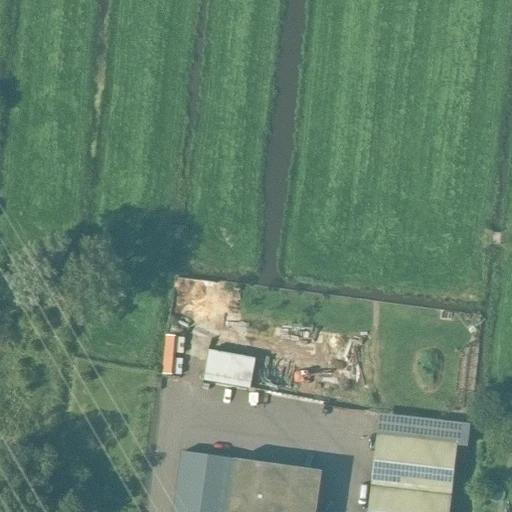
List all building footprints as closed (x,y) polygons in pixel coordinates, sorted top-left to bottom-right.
[(366,311),(363,334),(374,335),(368,397),(404,401),(412,312),(376,310),(375,312),(366,311)] [(311,334),(306,398),(336,400),(341,336),(311,334)] [(250,389),(255,359),(209,351),(204,381),(250,389)] [(447,511),(455,444),(457,426),(382,418),(380,436),(378,435),(369,511),(447,511)] [(180,454),(172,511),(316,511),(322,472),(234,460),(227,511),(224,511),(231,461),(180,454)] [(56,511),(68,511),(69,504),(58,502),(56,511)]
